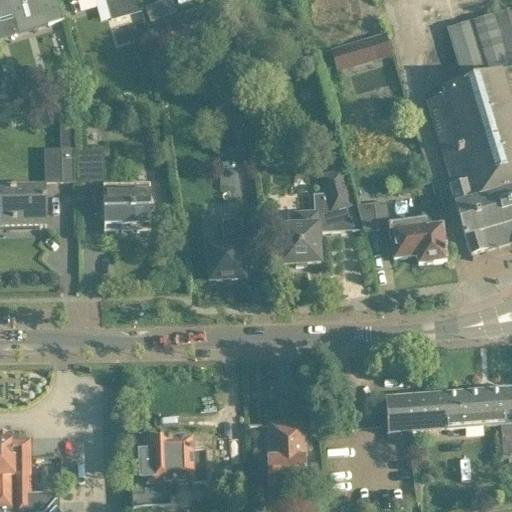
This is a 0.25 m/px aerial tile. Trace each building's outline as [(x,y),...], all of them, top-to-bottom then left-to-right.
[(0,0),(0,28),(3,39),(64,22),(57,0),(0,0)] [(70,0),(72,7),(94,0),(105,0),(112,21),(144,11),(140,0),(70,0)] [(158,5),(145,10),(150,24),(163,19),(158,5)] [(381,34),(326,51),(333,75),(388,58),(381,34)] [(102,99),(89,99),(89,110),(102,110),(102,99)] [(61,185),(77,185),(77,154),(74,154),(74,115),(60,116),(61,185)] [(245,118),(224,119),(225,153),(247,152),(245,118)] [(263,147),(258,166),(277,171),(282,152),(263,147)] [(77,154),(77,185),(104,185),(104,154),(77,154)] [(349,208),(339,173),(322,178),(332,213),(349,208)] [(471,182),(451,188),(457,206),(456,207),(465,238),(465,240),(471,259),(504,249),(511,246),(511,189),(476,201),(471,182)] [(150,187),(104,187),(104,235),(150,234),(150,187)] [(46,190),(0,190),(0,229),(46,229),(46,190)] [(385,205),(356,208),(363,234),(388,231),(385,205)] [(279,227),(280,248),(281,268),(319,266),(316,214),(294,215),(295,226),(279,227)] [(446,264),(444,251),(439,214),(424,216),(425,223),(388,227),(393,263),(417,260),(418,267),(446,264)] [(242,223),(221,224),(222,249),(208,250),(210,284),(243,282),(241,248),(244,248),(242,223)] [(511,390),(384,400),(385,419),(387,438),(497,429),(500,462),(508,462),(511,461),(511,390)] [(306,462),(305,428),(305,427),(270,428),(271,460),(269,460),(269,489),(305,488),(305,462),(306,462)] [(0,511),(62,511),(62,497),(30,497),(29,443),(12,443),(12,444),(10,444),(10,438),(0,438),(0,511)] [(141,478),(131,478),(132,497),(132,510),(170,508),(169,496),(176,496),(175,486),(207,486),(206,454),(192,454),(191,444),(172,445),(172,444),(150,444),(150,457),(140,458),(141,478)]
